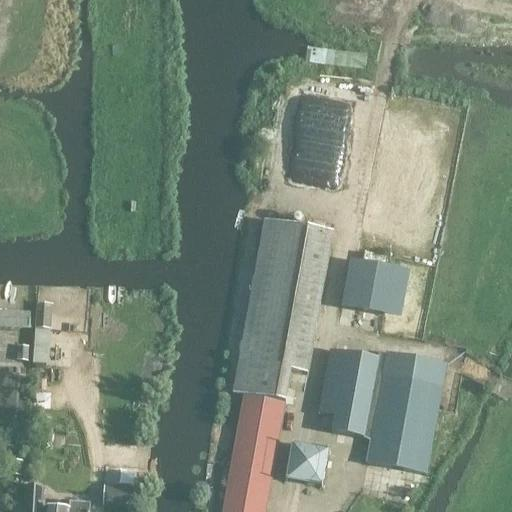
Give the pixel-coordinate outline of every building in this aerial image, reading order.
[(233,396),(244,398),(231,471),(236,471),(228,511),(260,511),(267,477),(272,478),(291,373),(308,376),(334,234),(265,222),(233,396)] [(341,310),(401,320),(409,273),(350,263),(341,310)] [(54,308),(39,307),(38,329),(53,330),(54,308)] [(0,313),(0,329),(28,331),(29,315),(0,313)] [(36,332),(36,364),(52,364),(52,332),(36,332)] [(427,478),(443,392),(375,378),(378,363),(327,353),(315,417),(334,420),(331,436),(369,443),(365,467),(427,478)] [(379,353),(378,363),(375,378),(443,392),(448,365),(379,353)] [(292,448),(286,484),(322,490),(328,454),(292,448)] [(105,486),(103,507),(135,510),(137,489),(105,486)] [(89,511),(90,507),(69,506),(68,511),(63,511),(41,511),(42,491),(26,490),(24,511),(89,511)]
